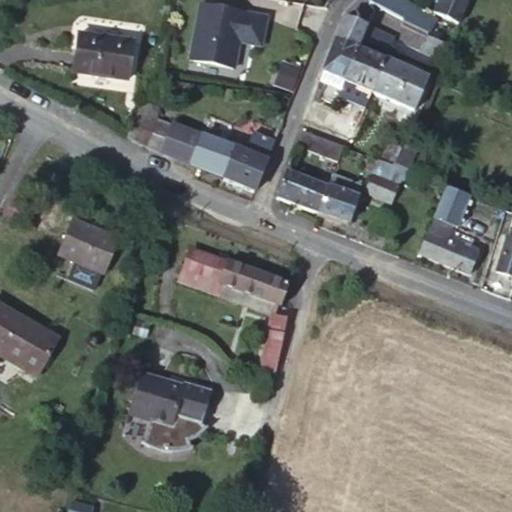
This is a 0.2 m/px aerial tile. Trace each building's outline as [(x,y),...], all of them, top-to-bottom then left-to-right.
[(423,13),(400,0),(369,0),(368,2),(401,18),(401,21),(416,29),(423,13)] [(468,0),(438,0),(432,12),(456,24),(468,0)] [(232,68),(237,42),(257,46),(260,41),(264,23),(263,17),(198,5),(188,59),(232,68)] [(372,32),(346,21),(343,20),(334,42),(353,50),(363,54),(372,32)] [(395,42),(372,32),(363,54),(383,62),(384,60),(385,57),(386,55),(387,54),(388,53),(390,54),(395,42)] [(132,43),(77,35),(71,72),(126,81),(132,43)] [(418,53),(440,63),(446,47),(425,36),(418,53)] [(353,50),(334,42),(322,74),(330,77),(339,81),(343,83),(352,61),(350,59),(353,50)] [(352,61),(343,83),(344,83),(371,94),(385,62),(383,62),(363,54),(353,50),(350,59),(352,61)] [(385,62),(371,94),(413,112),(426,80),(386,63),(385,62)] [(336,87),(339,81),(330,77),(328,84),(336,87)] [(338,96),(365,108),(371,94),(344,83),(338,96)] [(140,100),(136,112),(156,121),(157,107),(140,100)] [(312,104),(306,122),(350,140),(356,126),(325,113),(326,110),(312,104)] [(136,112),(125,137),(145,146),(156,121),(136,112)] [(172,118),(159,152),(221,177),(221,178),(256,192),(275,143),(252,133),(245,152),(176,125),(177,120),(172,118)] [(296,148),(335,163),(342,148),(302,132),(296,148)] [(400,149),(403,143),(391,138),(381,163),(392,167),(400,149)] [(414,156),(400,149),(392,167),(381,163),(377,161),(363,194),(389,205),(398,181),(402,182),(414,156)] [(276,198),(316,213),(326,187),(286,172),(276,198)] [(326,187),(316,213),(345,225),(360,186),(331,175),(326,187)] [(468,276),(478,254),(448,241),(455,226),(458,227),(470,199),(446,190),(419,255),(468,276)] [(28,224),(34,211),(10,201),(4,215),(28,224)] [(103,275),(117,240),(71,220),(56,256),(73,263),(66,280),(92,291),(99,273),(103,275)] [(496,273),(511,277),(511,238),(508,237),(496,273)] [(182,285),(194,251),(187,249),(176,283),(182,285)] [(182,285),(214,296),(218,284),(226,262),(194,251),(182,285)] [(278,306),(287,285),(226,262),(218,284),(278,306)] [(214,296),(270,316),(275,317),(275,315),(278,306),(218,284),(214,296)] [(0,355),(38,377),(60,340),(0,305),(0,355)] [(270,316),(253,397),(268,401),(285,318),(275,315),(275,317),(270,316)] [(204,430),(214,399),(186,390),(185,394),(169,389),(169,387),(144,379),(131,420),(153,427),(146,448),(148,450),(151,452),(158,455),(165,457),(177,458),(184,457),(193,454),(190,447),(192,447),(201,442),(209,434),(204,430)] [(268,401),(253,397),(250,413),(265,416),(268,401)]
